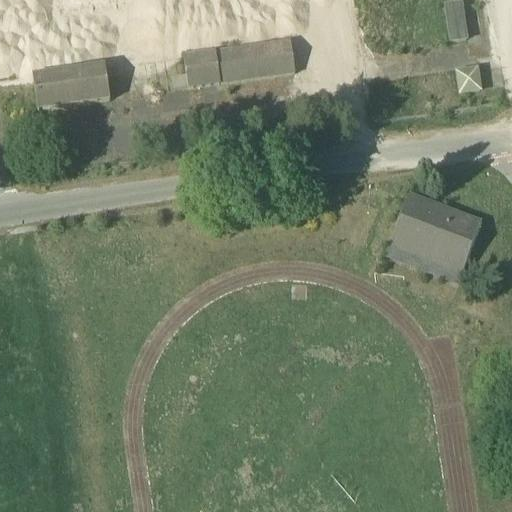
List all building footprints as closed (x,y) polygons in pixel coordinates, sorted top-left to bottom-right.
[(116,0),(51,0),(55,20),(118,9),(116,0)] [(445,9),(450,45),(466,43),(461,7),(445,9)] [(186,80),(186,81),(171,83),(172,92),(187,90),(188,91),(188,92),(295,76),(290,44),(183,60),(186,80)] [(38,119),(43,136),(62,134),(56,123),(53,112),(110,104),(107,81),(117,80),(115,68),(32,80),(37,114),(38,119)] [(457,76),(460,97),(480,93),(476,73),(457,76)] [(227,138),(228,153),(240,152),(239,137),(227,138)] [(389,251),(462,278),(462,277),(481,227),(409,200),(390,250),(389,251)]
